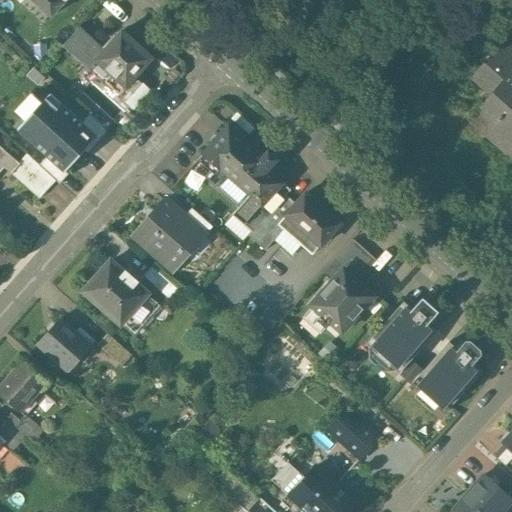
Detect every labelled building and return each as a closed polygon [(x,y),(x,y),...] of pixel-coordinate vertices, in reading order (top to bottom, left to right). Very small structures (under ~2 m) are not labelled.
[(64,0),(33,0),(50,15),(64,0)] [(103,49),(79,27),(61,46),(88,71),(97,62),(95,60),(104,50),(103,49)] [(121,31),(115,37),(114,36),(103,49),(104,50),(95,60),(97,62),(111,74),(104,82),(118,95),(151,58),(147,54),(146,50),(143,48),(139,47),(133,42),(132,38),(130,35),(125,35),(121,31)] [(511,51),(504,44),(505,42),(504,41),(472,76),(491,93),(479,106),(488,115),(487,116),(492,122),(483,132),(511,157),(511,51)] [(100,137),(49,92),(14,131),(65,176),(100,137)] [(229,125),(198,159),(210,170),(215,174),(220,168),(228,175),(238,184),(264,156),(229,125)] [(17,162),(0,146),(0,172),(4,168),(9,172),(17,162)] [(277,158),(269,151),(264,156),(238,184),(250,194),(242,203),(262,220),(274,207),(266,200),(283,182),(268,169),(277,158)] [(30,157),(25,154),(17,162),(9,172),(39,199),(55,181),(30,157)] [(215,174),(210,170),(205,177),(216,187),(228,175),(220,168),(215,174)] [(283,182),(266,200),(274,207),(286,194),(290,189),(283,182)] [(340,224),(305,193),(296,203),(286,215),(287,215),(320,245),(321,245),(340,224)] [(252,231),(248,236),(265,250),(284,229),(279,224),(287,215),(286,215),(296,203),(286,194),(274,207),(262,220),(252,231)] [(183,217),(163,200),(133,234),(173,270),(204,236),(183,217)] [(262,220),(242,203),(232,214),(252,231),(262,220)] [(212,227),(191,208),(183,217),(204,236),(212,227)] [(320,245),(287,215),(279,224),(284,229),(312,254),(320,245)] [(328,267),(322,273),(331,281),(343,268),(357,281),(376,260),(353,239),(328,267)] [(317,257),(300,276),(311,285),(322,273),(328,267),(317,257)] [(120,270),(110,261),(83,291),(120,324),(128,314),(147,293),(138,286),(140,284),(122,268),(120,270)] [(175,288),(151,266),(143,276),(167,297),(163,294),(171,285),(175,288)] [(331,281),(310,305),(341,332),(374,296),(357,281),(343,268),(331,281)] [(147,293),(128,314),(141,326),(160,305),(147,293)] [(403,301),(365,343),(398,373),(436,331),(427,323),(437,312),(422,298),(412,309),(403,301)] [(141,326),(128,314),(120,324),(133,335),(141,326)] [(75,332),(59,318),(36,344),(68,372),(90,346),(94,341),(79,327),(75,332)] [(131,355),(107,334),(97,344),(122,366),(131,355)] [(448,342),(411,384),(444,413),(481,371),(473,363),(480,355),(480,350),(469,341),(465,341),(457,350),(448,342)] [(23,359),(0,385),(0,394),(20,412),(32,399),(47,381),(23,359)] [(32,399),(20,412),(25,416),(36,403),(32,399)] [(378,437),(346,409),(327,430),(359,459),(378,437)] [(30,430),(11,413),(2,423),(21,440),(30,430)] [(410,436),(386,414),(375,426),(399,448),(410,436)] [(21,440),(2,423),(0,426),(0,438),(4,442),(1,445),(10,453),(21,440)] [(511,432),(502,443),(503,444),(511,452),(511,432)] [(511,452),(503,444),(492,455),(511,472),(511,452)] [(344,511),(354,502),(315,467),(290,496),(308,511),(344,511)] [(231,475),(225,469),(216,478),(223,484),(231,475)] [(258,499),(232,475),(223,484),(220,488),(238,504),(246,511),(258,499)] [(483,475),(452,511),(500,511),(511,499),(483,475)]
